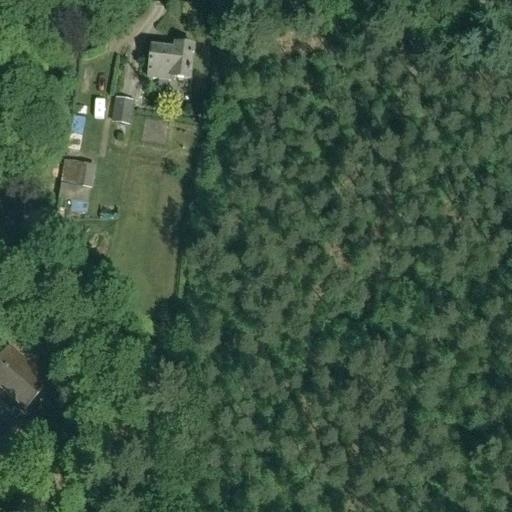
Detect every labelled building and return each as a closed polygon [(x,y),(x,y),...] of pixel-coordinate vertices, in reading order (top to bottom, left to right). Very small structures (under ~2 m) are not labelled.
[(171,79),(190,81),(194,48),(175,46),(174,51),(152,48),(148,81),(170,83),(171,79)] [(134,92),(132,116),(149,117),(152,93),(134,92)] [(129,127),(133,102),(116,99),(112,124),(129,127)] [(90,191),(95,165),(63,161),(58,200),(87,204),(89,190),(90,191)] [(52,379),(11,345),(0,358),(0,382),(29,407),(52,379)]
